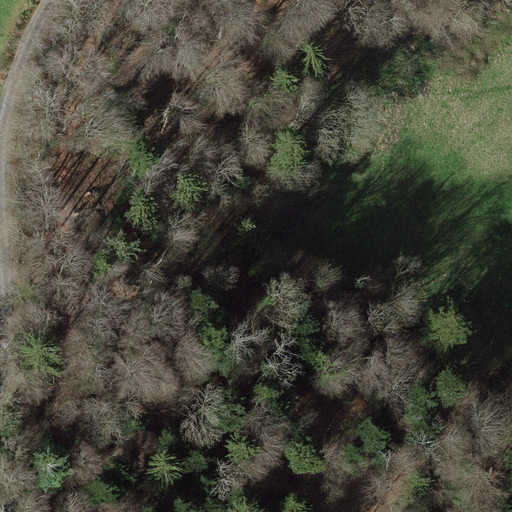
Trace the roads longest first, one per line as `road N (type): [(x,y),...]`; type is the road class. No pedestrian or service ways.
road 1 (track): [(0,358),(0,194)]
road 2 (track): [(0,145),(9,92),(45,0)]
